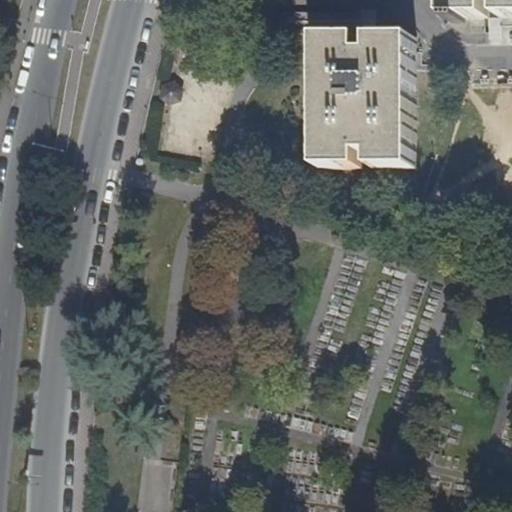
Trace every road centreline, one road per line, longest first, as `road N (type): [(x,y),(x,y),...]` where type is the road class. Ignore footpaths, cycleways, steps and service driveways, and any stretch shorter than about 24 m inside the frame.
road 1 (primary): [(45,511),(66,301),(129,0)]
road 2 (primary): [(62,0),(13,249),(0,380)]
road 3 (residential): [(511,55),(432,56),(376,3),(280,3)]
